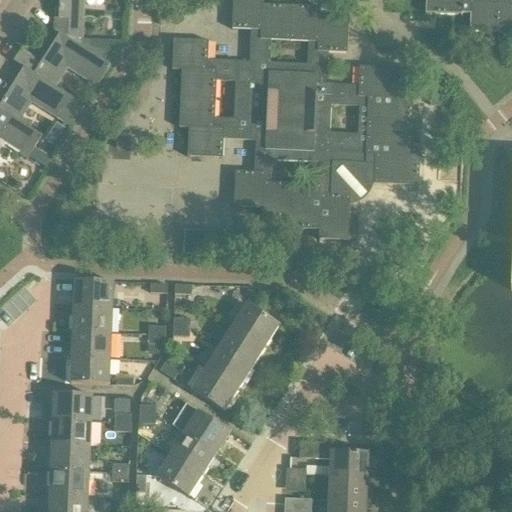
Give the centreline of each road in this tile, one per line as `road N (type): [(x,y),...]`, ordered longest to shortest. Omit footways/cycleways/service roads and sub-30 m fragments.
road 1 (residential): [(0,460),(11,344),(44,313),(46,287)]
road 2 (residential): [(375,389),(459,432),(511,436)]
